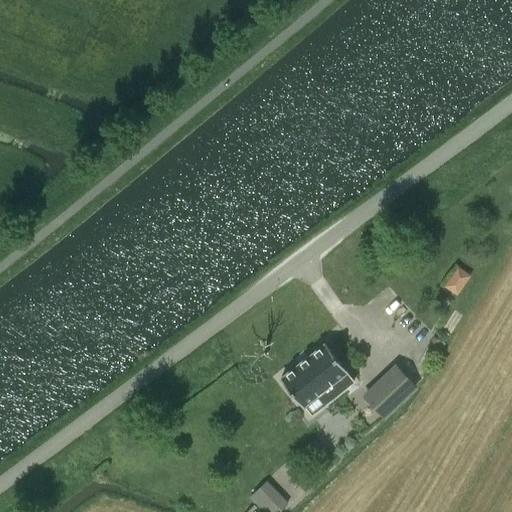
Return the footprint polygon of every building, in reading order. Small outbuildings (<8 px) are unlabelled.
[(455,295),(471,276),(458,265),(441,283),(455,295)] [(434,338),(431,343),(436,347),(440,342),(434,338)] [(281,378),(303,406),(320,393),(327,402),(354,382),(346,372),(348,371),(326,343),(281,378)] [(395,363),(362,395),(386,419),(419,386),(395,363)] [(249,497),(262,511),(279,511),(282,510),(260,487),(249,497)]
